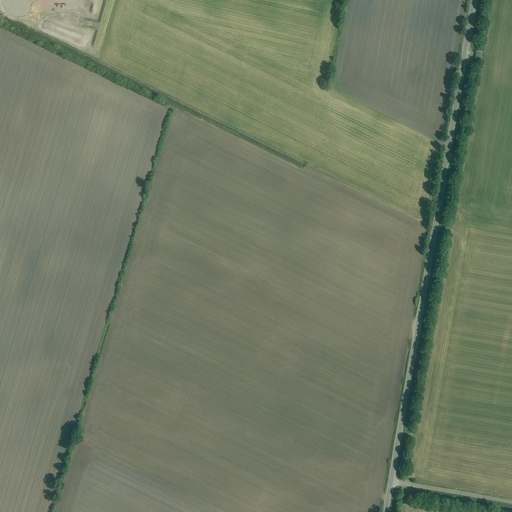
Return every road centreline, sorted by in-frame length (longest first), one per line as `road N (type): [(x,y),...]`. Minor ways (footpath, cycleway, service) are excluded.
road 1 (unclassified): [(391,481),(473,0)]
road 2 (unclassified): [(391,481),(511,501)]
